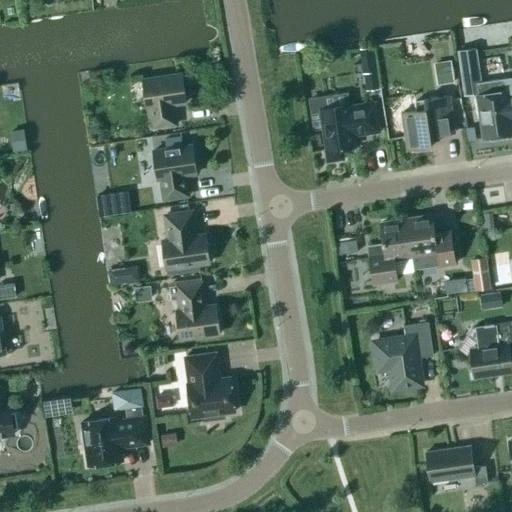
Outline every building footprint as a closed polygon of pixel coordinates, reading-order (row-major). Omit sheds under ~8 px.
[(372,46),(347,50),(350,75),(364,73),(376,71),(372,46)] [(476,48),(457,51),(459,63),(478,61),(476,48)] [(451,61),(434,63),(437,85),(454,83),(451,61)] [(376,71),(364,73),(366,91),(378,89),(376,71)] [(152,128),(176,124),(173,104),(186,102),(182,74),(143,79),(147,108),(149,107),(152,128)] [(479,96),(476,99),(478,109),(480,111),(484,137),(483,137),(483,139),(511,134),(511,125),(511,121),(511,120),(511,94),(508,95),(507,90),(505,80),(477,84),(478,94),(479,96)] [(417,109),(403,112),(408,150),(432,146),(430,136),(454,133),(449,95),(416,100),(417,109)] [(327,149),(325,150),(327,162),(344,159),(343,148),(355,146),(353,134),(379,131),(375,103),(356,106),(357,106),(349,107),(349,104),(321,108),(327,149)] [(471,109),(463,110),(468,140),(476,139),(471,109)] [(24,129),(10,131),(13,152),(27,150),(24,129)] [(164,199),(188,195),(185,175),(196,173),(192,145),(153,151),(157,179),(161,179),(164,199)] [(168,239),(162,240),(166,269),(200,264),(209,262),(208,255),(211,252),(209,244),(206,241),(205,234),(196,235),(192,211),(165,215),(168,239)] [(416,221),(407,222),(412,256),(414,269),(431,266),(456,263),(451,231),(434,233),(431,218),(431,215),(419,217),(416,221)] [(368,246),(368,247),(373,284),(398,280),(395,259),(412,256),(407,222),(397,223),(393,221),(382,222),(382,226),(385,244),(368,246)] [(356,239),(335,242),(337,253),(357,250),(356,239)] [(486,260),(472,262),(476,290),(490,288),(486,260)] [(511,262),(491,265),(493,277),(494,287),(511,285),(511,284),(511,262)] [(200,264),(166,269),(167,276),(201,271),(200,264)] [(0,273),(2,293),(18,292),(17,272),(0,273)] [(180,310),(176,310),(180,339),(219,333),(215,305),(205,306),(202,282),(177,286),(180,310)] [(481,309),(502,306),(500,291),(479,294),(481,309)] [(405,337),(374,342),(378,369),(391,367),(394,388),(422,384),(418,357),(433,355),(428,321),(403,325),(405,337)] [(471,327),(456,346),(467,355),(472,358),(474,376),(511,370),(511,367),(509,346),(511,345),(511,321),(476,327),(471,327)] [(224,412),(235,411),(230,377),(219,379),(216,353),(185,357),(189,383),(187,383),(191,417),(203,415),(203,420),(224,417),(224,412)] [(25,372),(8,375),(10,390),(27,388),(25,372)] [(5,406),(2,386),(0,386),(0,438),(1,438),(1,436),(13,434),(13,430),(14,429),(14,428),(18,428),(15,411),(12,412),(11,410),(10,411),(9,406),(5,406)] [(127,407),(128,419),(116,421),(116,418),(117,418),(117,417),(81,422),(81,423),(83,423),(83,428),(80,428),(79,433),(79,437),(80,441),(83,446),(85,445),(88,465),(123,460),(123,458),(122,458),(120,447),(149,443),(145,416),(144,417),(142,405),(139,388),(112,393),(114,409),(127,407)] [(175,432),(160,434),(162,446),(176,444),(175,432)] [(430,481),(474,475),(476,484),(488,482),(485,465),(474,467),(470,445),(426,451),(430,481)]
